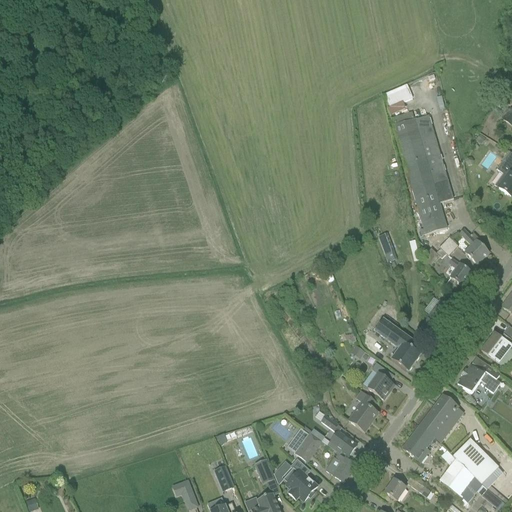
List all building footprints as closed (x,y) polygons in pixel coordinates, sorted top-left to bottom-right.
[(391,116),(416,105),(408,85),(383,95),(391,116)] [(511,111),(511,110),(508,108),(501,119),(511,127),(511,111)] [(447,229),(439,205),(454,200),(448,182),(429,117),(414,122),(412,116),(412,114),(391,120),(394,128),(425,231),(421,232),(422,237),(427,235),(447,229)] [(476,141),(481,146),(485,140),(480,136),(476,141)] [(465,164),(467,168),(472,167),(474,162),(471,159),(466,160),(465,164)] [(511,176),(511,175),(511,167),(510,166),(503,162),(496,172),(502,176),(494,187),(511,200),(511,198),(511,176)] [(480,241),(474,235),(470,238),(464,231),(459,236),(472,248),(465,255),(477,266),(488,255),(477,244),(480,241)] [(449,239),(444,244),(454,253),(459,248),(449,239)] [(415,242),(409,244),(413,264),(419,262),(415,242)] [(444,244),(439,249),(446,255),(449,258),(454,253),(444,244)] [(396,261),(392,248),(382,251),(386,260),(389,259),(391,263),(396,261)] [(428,271),(440,258),(431,250),(419,263),(428,271)] [(456,270),(449,280),(461,288),(471,274),(452,261),(449,265),(456,270)] [(511,293),(501,309),(511,317),(511,293)] [(452,313),(440,304),(421,329),(433,339),(452,313)] [(399,350),(391,362),(407,375),(420,358),(408,349),(412,342),(383,321),(374,333),(399,350)] [(495,335),(481,353),(489,359),(499,366),(510,352),(511,353),(511,342),(504,336),(501,340),(495,335)] [(352,355),(362,360),(366,352),(355,347),(352,355)] [(383,402),(389,393),(393,387),(389,384),(393,378),(375,365),(370,372),(377,377),(367,391),(383,402)] [(481,382),(485,386),(486,386),(485,389),(493,395),(500,384),(496,381),(500,376),(496,372),(488,367),(484,372),(478,368),(476,371),(471,367),(467,372),(465,371),(463,373),(465,375),(457,386),(465,391),(470,395),(471,396),(471,395),(481,382)] [(348,423),(350,425),(364,435),(378,416),(371,411),(375,405),(360,394),(355,401),(361,405),(348,423)] [(419,428),(435,440),(450,420),(456,424),(463,415),(457,411),(458,409),(443,397),(419,428)] [(325,418),(320,424),(333,433),(334,432),(337,434),(341,429),(325,418)] [(401,450),(419,464),(428,452),(426,451),(435,440),(419,428),(401,450)] [(289,445),(297,451),(308,437),(300,431),(289,445)] [(315,433),(312,438),(320,443),(324,438),(315,433)] [(337,434),(328,447),(338,455),(340,452),(348,458),(356,448),(337,434)] [(306,464),(320,446),(309,438),(295,456),(306,464)] [(470,441),(453,459),(455,461),(480,487),(481,487),(498,470),(470,441)] [(440,457),(450,468),(455,461),(453,459),(445,452),(440,457)] [(338,456),(335,461),(333,460),(325,472),(343,484),(355,467),(338,456)] [(262,487),(274,482),(266,461),(254,466),(262,487)] [(450,468),(438,484),(467,504),(476,493),(481,487),(480,487),(455,461),(450,468)] [(313,493),(317,488),(305,478),(309,473),(297,462),(291,469),(293,471),(283,482),(287,486),(286,488),(291,492),(288,495),(296,502),(298,499),(303,504),(308,498),(310,500),(314,495),(313,493)] [(214,473),(222,493),(233,489),(225,469),(214,473)] [(410,480),(406,486),(426,500),(430,494),(422,488),(417,484),(410,480)] [(181,498),(186,511),(191,511),(199,509),(188,482),(171,488),(175,500),(181,498)] [(384,495),(396,503),(405,490),(393,482),(384,495)] [(501,503),(481,487),(476,493),(496,509),(501,503)] [(250,511),(279,511),(272,496),(257,502),(259,508),(250,511)] [(34,511),(38,511),(35,500),(26,503),(28,511),(34,511)]
